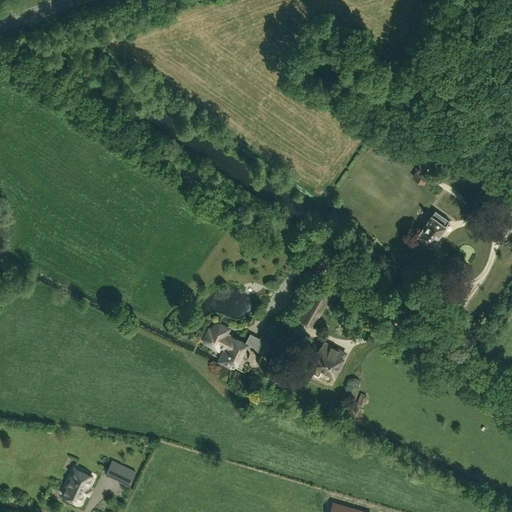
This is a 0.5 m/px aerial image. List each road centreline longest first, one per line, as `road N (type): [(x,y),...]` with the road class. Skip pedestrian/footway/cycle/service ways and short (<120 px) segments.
road 1 (unclassified): [(511,394),(22,60),(0,63)]
road 2 (track): [(499,234),(459,224),(436,247),(457,314)]
road 3 (track): [(441,347),(497,236),(511,231)]
